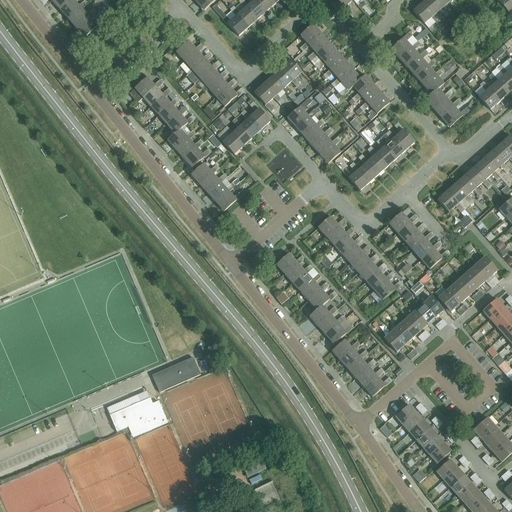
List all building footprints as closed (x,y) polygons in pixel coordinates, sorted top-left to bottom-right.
[(54,0),(52,2),(60,11),(72,0),(74,1),(74,0),(54,0)] [(72,0),(60,11),(68,20),(81,9),(82,10),(88,4),(85,1),(79,6),(74,1),(72,0)] [(197,0),(195,2),(203,11),(216,0),(216,1),(217,0),(197,0)] [(241,0),(239,3),(244,9),(245,8),(256,21),(265,13),(254,1),(253,1),(248,6),(242,0),(241,0)] [(252,0),(253,1),(254,1),(265,13),(274,5),(269,0),(252,0)] [(352,0),(335,0),(330,4),(340,15),(345,10),(344,9),(353,1),(352,0)] [(434,0),(426,0),(422,4),(433,17),(434,16),(439,11),(445,17),(449,14),(443,8),(442,9),(434,0)] [(450,0),(434,0),(442,9),(443,8),(448,3),(454,10),(458,7),(451,0),(450,0)] [(511,0),(494,0),(497,3),(498,2),(508,15),(511,11),(511,0)] [(433,17),(422,4),(412,12),(420,21),(423,25),(430,19),(436,25),(440,22),(434,16),(433,17)] [(212,9),(221,19),(224,16),(216,6),(212,9)] [(230,11),(235,17),(236,16),(247,29),(256,21),(245,8),(244,9),(239,14),(233,7),(230,11)] [(68,20),(76,29),(89,18),(89,19),(96,13),(93,10),(87,16),(82,10),(81,9),(68,20)] [(224,16),(221,19),(227,25),(238,37),(247,29),(236,16),(235,17),(230,22),(224,16)] [(89,18),(76,29),(84,38),(96,27),(97,28),(104,22),(101,19),(94,24),(89,19),(89,18)] [(303,52),(309,47),(308,46),(321,35),(313,25),(300,37),(306,43),(300,49),(303,52)] [(390,50),(398,60),(411,49),(410,48),(405,42),(412,36),(409,33),(402,39),(403,39),(390,50)] [(311,62),(317,56),(316,55),(329,44),(321,35),(308,46),(309,47),(314,53),(308,58),(311,62)] [(176,53),(184,63),(197,52),(198,53),(204,47),(202,44),(195,50),(188,42),(176,53)] [(398,60),(406,69),(419,57),(418,57),(413,51),(420,45),(417,42),(410,48),(411,49),(398,60)] [(319,71),(325,65),(324,64),(337,53),(329,44),(316,55),(317,56),(322,62),(316,67),(319,71)] [(406,69),(414,78),(427,66),(426,66),(421,60),(428,54),(425,51),(418,57),(419,57),(406,69)] [(184,63),(192,72),(205,61),(206,62),(213,56),(209,53),(203,59),(198,53),(197,52),(184,63)] [(326,80),(333,74),(332,73),(345,62),(337,53),(324,64),(325,65),(330,71),(323,76),(326,80)] [(414,78),(422,87),(435,75),(434,75),(429,69),(436,63),(433,60),(426,66),(427,66),(414,78)] [(192,72),(200,81),(213,69),(214,71),(220,65),(217,62),(211,68),(206,62),(205,61),(192,72)] [(290,61),(281,69),(292,82),(291,83),(297,89),(300,86),(294,80),(301,73),(290,61)] [(334,89),(341,83),(340,82),(353,71),(345,62),(332,73),(333,74),(338,80),(331,85),(334,89)] [(503,76),(497,81),(497,82),(508,95),(511,90),(511,81),(506,74),(507,73),(501,67),(497,70),(503,76)] [(200,81),(208,90),(221,78),(222,80),(228,74),(225,71),(219,76),(214,71),(213,69),(200,81)] [(281,69),(272,77),(283,90),(282,91),(288,97),(292,94),(286,88),(291,83),(292,82),(281,69)] [(422,87),(430,95),(430,96),(437,90),(443,84),(437,78),(444,72),(441,69),(434,75),(435,75),(422,87)] [(348,91),(353,88),(353,87),(361,80),(353,71),(340,82),(341,83),(346,89),(339,94),(342,98),(349,92),(348,91)] [(494,84),(488,89),(488,90),(499,102),(508,95),(497,82),(497,81),(492,75),(488,78),(494,84)] [(355,103),(361,98),(360,97),(374,85),(365,76),(361,80),(353,87),(353,88),(358,94),(352,100),(355,103)] [(272,77),(263,85),(275,98),(273,99),(279,106),(283,102),(277,96),(282,91),(283,90),(272,77)] [(208,90),(216,98),(229,87),(230,89),(236,83),(233,80),(227,86),(222,80),(221,78),(208,90)] [(134,90),(143,100),(155,88),(157,90),(163,84),(160,80),(153,86),(147,79),(134,90)] [(488,90),(488,89),(483,83),(479,86),(485,92),(478,98),(489,111),(499,102),(488,90)] [(275,98),(263,85),(254,94),(265,106),(265,107),(271,113),(274,110),(268,104),(273,99),(275,98)] [(363,112),(369,107),(368,106),(381,94),(374,85),(360,97),(361,98),(366,103),(360,109),(363,112)] [(229,87),(216,98),(224,108),(237,97),(238,98),(244,92),(241,89),(235,94),(230,89),(229,87)] [(143,100),(151,109),(163,97),(165,99),(171,93),(168,89),(161,95),(157,90),(155,88),(143,100)] [(424,101),(432,110),(445,99),(446,100),(453,94),(450,91),(443,96),(437,90),(430,96),(430,95),(424,101)] [(368,106),(369,107),(374,112),(368,118),(371,121),(377,116),(377,115),(390,104),(381,94),(368,106)] [(151,109),(159,117),(171,106),(172,108),(179,102),(176,98),(169,104),(165,99),(163,97),(151,109)] [(432,110),(440,119),(453,107),(454,109),(461,103),(458,100),(451,105),(446,100),(445,99),(432,110)] [(287,119),(296,128),(308,117),(307,116),(302,111),(309,105),(305,102),(299,107),(299,108),(287,119)] [(256,113),(250,117),(249,119),(261,131),(270,122),(259,110),(253,103),(250,106),(256,113)] [(159,117),(166,126),(179,115),(180,117),(187,111),(184,107),(177,113),(172,108),(171,106),(159,117)] [(453,107),(440,119),(449,128),(461,117),(462,118),(469,112),(466,109),(459,114),(454,109),(453,107)] [(247,121),(241,126),(240,127),(252,139),(261,131),(249,119),(250,117),(245,111),(241,114),(247,121)] [(296,128),(304,137),(316,126),(315,125),(310,120),(316,114),(313,111),(307,116),(308,117),(296,128)] [(166,126),(174,135),(175,136),(180,131),(187,125),(188,126),(195,120),(192,117),(185,122),(180,117),(179,115),(166,126)] [(238,129),(232,134),(232,135),(243,147),(252,139),(240,127),(241,126),(236,119),(232,122),(238,129)] [(304,137),(311,146),(324,135),(323,134),(318,129),(325,123),(322,120),(315,125),(316,126),(304,137)] [(378,123),(371,126),(377,139),(384,136),(378,123)] [(400,133),(395,138),(394,139),(405,151),(414,143),(403,131),(404,130),(398,123),(394,127),(400,133)] [(226,127),(223,130),(229,137),(222,143),(234,156),(243,147),(232,135),(232,134),(226,127)] [(311,146),(319,155),(332,144),(331,143),(326,138),(333,132),(329,128),(323,134),(324,135),(311,146)] [(167,142),(175,151),(188,140),(189,141),(195,135),(192,132),(186,138),(180,131),(175,136),(174,135),(167,142)] [(392,141),(386,146),(385,147),(396,159),(405,151),(394,139),(395,138),(389,131),(386,134),(392,141)] [(511,139),(509,136),(500,144),(511,157),(511,156),(511,139)] [(332,144),(319,155),(328,165),(340,153),(334,147),(341,141),(338,137),(331,143),(332,144)] [(383,149),(377,154),(376,155),(387,167),(396,159),(385,147),(386,146),(380,139),(377,142),(383,149)] [(175,151),(183,160),(196,149),(197,150),(203,144),(200,140),(194,146),(189,141),(188,140),(175,151)] [(353,146),(360,153),(367,147),(360,140),(353,146)] [(500,144),(491,152),(502,165),(503,164),(509,159),(511,162),(511,156),(511,157),(500,144)] [(373,157),(368,162),(367,163),(378,175),(387,167),(376,155),(377,154),(371,147),(368,150),(373,157)] [(196,149),(183,160),(192,169),(204,158),(205,159),(211,153),(208,150),(202,156),(197,150),(196,149)] [(491,152),(482,160),(493,173),(494,172),(500,167),(506,174),(509,171),(503,164),(502,165),(491,152)] [(365,165),(359,170),(358,171),(369,183),(378,175),(367,163),(368,162),(362,155),(359,158),(365,165)] [(482,160),(473,168),(485,181),(486,180),(491,175),(497,181),(500,178),(494,172),(493,173),(482,160)] [(358,171),(359,170),(353,163),(350,166),(355,173),(349,179),(360,191),(369,183),(358,171)] [(191,176),(199,185),(212,174),(212,175),(219,169),(216,166),(209,172),(203,165),(191,176)] [(473,168),(464,176),(476,189),(476,188),(482,183),(487,190),(491,186),(486,180),(485,181),(473,168)] [(199,185),(207,194),(219,183),(220,184),(227,178),(224,175),(217,180),(212,175),(212,174),(199,185)] [(464,176),(455,184),(467,197),(467,196),(473,191),(479,198),(482,195),(476,188),(476,189),(464,176)] [(207,194),(215,203),(227,192),(229,193),(235,187),(232,184),(225,189),(220,184),(219,183),(207,194)] [(455,184),(447,192),(458,204),(459,204),(464,199),(470,205),(473,202),(467,196),(467,197),(455,184)] [(227,192),(215,203),(224,213),(236,201),(237,202),(243,196),(240,193),(234,199),(229,193),(227,192)] [(458,204),(447,192),(437,200),(438,201),(448,213),(455,207),(461,213),(464,210),(459,204),(458,204)] [(511,199),(499,211),(506,219),(511,213),(511,199)] [(388,225),(397,234),(409,223),(411,225),(417,219),(414,215),(408,221),(401,214),(388,225)] [(459,224),(464,230),(473,222),(468,216),(459,224)] [(258,226),(263,222),(259,217),(254,221),(258,226)] [(318,229),(326,238),(338,227),(340,229),(346,223),(343,220),(337,225),(330,218),(318,229)] [(397,234),(405,243),(417,232),(419,233),(425,228),(422,224),(416,230),(411,225),(409,223),(397,234)] [(326,238),(334,247),(346,236),(348,237),(354,232),(351,228),(345,234),(340,229),(338,227),(326,238)] [(405,243),(413,252),(425,241),(427,242),(433,237),(430,233),(424,239),(419,233),(417,232),(405,243)] [(334,247),(342,256),(354,245),(356,246),(362,241),(359,237),(353,243),(348,237),(346,236),(334,247)] [(413,252),(421,261),(433,250),(434,251),(441,245),(438,242),(432,248),(427,242),(425,241),(413,252)] [(501,242),(494,247),(502,259),(510,254),(501,242)] [(342,256),(350,265),(362,254),(364,255),(370,250),(367,246),(361,252),(356,246),(354,245),(342,256)] [(433,250),(421,261),(429,270),(441,259),(443,260),(449,254),(446,251),(440,257),(434,251),(433,250)] [(350,265),(358,274),(370,263),(372,264),(378,258),(375,255),(369,261),(364,255),(362,254),(350,265)] [(276,266),(284,275),(297,264),(298,266),(305,260),(302,257),(295,263),(288,255),(276,266)] [(476,265),(488,279),(496,272),(484,258),(476,265)] [(358,274),(366,283),(379,272),(380,273),(386,268),(383,264),(377,270),(372,264),(370,263),(358,274)] [(284,275),(292,284),(305,273),(306,275),(313,269),(310,266),(303,272),(298,266),(297,264),(284,275)] [(476,265),(468,272),(481,286),(488,279),(476,265)] [(407,266),(398,272),(403,278),(411,272),(407,266)] [(366,283),(374,292),(387,281),(388,282),(394,276),(391,273),(385,279),(380,273),(379,272),(366,283)] [(468,272),(461,279),(473,292),(481,286),(468,272)] [(292,284),(300,293),(313,282),(314,284),(321,278),(318,274),(311,280),(306,275),(305,273),(292,284)] [(461,279),(453,285),(466,299),(473,292),(461,279)] [(387,281),(374,292),(382,301),(395,290),(396,291),(402,285),(399,282),(393,288),(388,282),(387,281)] [(300,293),(308,302),(321,291),(322,293),(329,287),(326,283),(319,289),(314,284),(313,282),(300,293)] [(453,285),(446,292),(458,306),(466,299),(453,285)] [(308,302),(317,311),(321,307),(329,300),(330,302),(337,295),(334,292),(327,298),(322,293),(321,291),(308,302)] [(458,306),(446,292),(438,300),(450,313),(458,306)] [(431,298),(423,305),(435,319),(443,312),(431,298)] [(496,300),(482,312),(490,321),(503,308),(496,300)] [(423,305),(415,312),(427,326),(435,319),(423,305)] [(309,318),(317,327),(330,316),(331,317),(337,311),(334,308),(328,314),(321,307),(317,311),(309,318)] [(490,321),(496,328),(510,316),(503,308),(490,321)] [(415,312),(407,319),(420,333),(427,326),(415,312)] [(317,327),(326,336),(338,325),(339,326),(346,320),(342,317),(336,323),(331,317),(330,316),(317,327)] [(496,328),(503,336),(511,327),(511,318),(510,316),(496,328)] [(407,319),(400,325),(412,339),(420,333),(407,319)] [(442,320),(439,323),(443,328),(447,325),(442,320)] [(338,325),(326,336),(334,345),(346,335),(353,329),(351,326),(344,332),(339,326),(338,325)] [(400,325),(392,332),(404,346),(412,339),(400,325)] [(463,329),(471,339),(476,334),(468,325),(463,329)] [(511,327),(503,336),(510,343),(511,341),(511,327)] [(404,346),(392,332),(384,339),(397,353),(404,346)] [(332,353),(340,362),(353,351),(354,352),(360,346),(357,342),(351,348),(345,341),(332,353)] [(340,362),(348,371),(361,360),(362,361),(368,355),(365,352),(359,357),(354,352),(353,351),(340,362)] [(152,376),(160,394),(201,376),(193,358),(152,376)] [(348,371),(356,380),(369,369),(370,370),(376,364),(373,360),(367,366),(362,361),(361,360),(348,371)] [(356,380),(364,389),(377,377),(377,378),(384,373),(381,369),(375,375),(370,370),(369,369),(356,380)] [(377,377),(364,389),(372,398),(385,387),(392,382),(389,378),(383,384),(377,378),(377,377)] [(151,399),(110,416),(117,432),(128,428),(133,439),(168,424),(159,402),(153,405),(151,399)] [(395,418),(402,426),(416,414),(409,406),(395,418)] [(402,426),(409,434),(423,422),(416,414),(402,426)] [(431,421),(435,425),(439,421),(436,417),(431,421)] [(473,431),(480,439),(494,427),(487,419),(473,431)] [(409,434),(416,442),(430,429),(423,422),(409,434)] [(480,439),(487,447),(501,435),(494,427),(480,439)] [(416,442),(423,449),(437,437),(430,429),(416,442)] [(487,447),(494,455),(508,443),(501,435),(487,447)] [(423,449),(429,457),(443,445),(437,437),(423,449)] [(511,447),(508,443),(494,455),(501,463),(511,453),(511,447)] [(443,445),(429,457),(436,465),(450,452),(443,445)] [(242,467),(248,478),(266,469),(260,459),(242,467)] [(436,473),(444,481),(457,469),(450,461),(436,473)] [(444,481),(450,489),(464,477),(457,469),(444,481)] [(450,489),(457,496),(471,484),(464,477),(450,489)] [(457,496),(464,504),(478,492),(471,484),(457,496)] [(464,504),(471,511),(484,499),(478,492),(464,504)] [(471,511),(470,511),(485,511),(491,507),(484,499),(471,511)]
